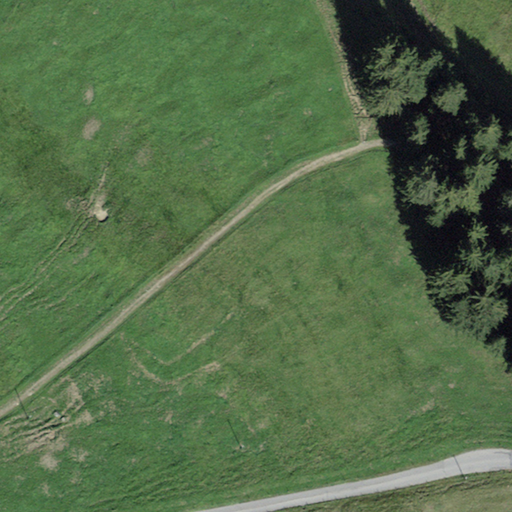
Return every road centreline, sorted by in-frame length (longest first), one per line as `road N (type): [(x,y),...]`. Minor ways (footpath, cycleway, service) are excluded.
road 1 (track): [(511,233),(479,213),(432,165),(389,146),(352,152),(302,178),(0,421)]
road 2 (unclassified): [(511,466),(249,511)]
